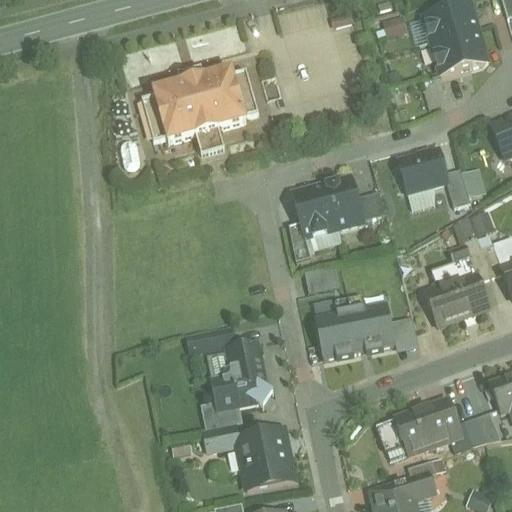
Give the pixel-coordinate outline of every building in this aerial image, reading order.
[(470,10),(424,23),(432,49),(478,37),(470,10)] [(405,22),(384,26),(387,43),(408,39),(405,22)] [(478,37),(432,49),(441,82),(482,70),(486,66),(478,37)] [(232,79),(155,101),(156,105),(142,109),(154,152),(168,148),(169,152),(196,144),(202,165),(225,158),(219,138),(246,130),(245,126),(259,122),(247,79),(233,83),(232,79)] [(511,124),(492,133),(505,165),(511,162),(511,124)] [(439,157),(399,168),(408,200),(447,189),(448,188),(446,180),(439,157)] [(487,199),(480,175),(462,180),(469,204),(487,199)] [(461,176),(446,180),(448,188),(447,189),(454,215),(471,210),(469,204),(462,180),(461,176)] [(350,184),(326,191),(325,191),(338,235),(364,228),(364,227),(357,204),(351,183),(350,184)] [(325,191),(298,199),(294,205),(301,231),(305,245),(338,235),(325,191)] [(379,198),(357,204),(364,227),(386,221),(379,198)] [(494,235),(488,217),(470,224),(476,242),(494,235)] [(469,226),(455,231),(460,247),(475,242),(469,226)] [(301,231),(290,234),(294,254),(306,250),(305,245),(301,231)] [(477,244),(464,249),(465,251),(470,265),(476,282),(478,281),(480,288),(491,284),(477,244)] [(311,266),(306,250),(294,254),(297,270),(311,266)] [(465,251),(449,256),(455,271),(470,265),(465,251)] [(511,271),(502,275),(511,301),(511,271)] [(336,274),(306,279),(310,299),(340,294),(336,274)] [(476,282),(426,301),(438,334),(490,314),(480,288),(478,281),(476,282)] [(387,310),(315,325),(324,367),(396,352),(391,329),(387,310)] [(398,359),(418,354),(411,325),(391,329),(396,352),(398,359)] [(232,335),(197,343),(200,358),(235,351),(232,335)] [(257,351),(228,357),(234,384),(212,389),(217,410),(218,418),(239,413),(256,410),(263,414),(273,400),(266,395),(257,351)] [(511,382),(490,390),(501,420),(509,417),(511,423),(511,422),(511,382)] [(448,406),(395,426),(395,428),(378,435),(384,453),(402,447),(408,464),(462,444),(448,406)] [(217,410),(202,413),(207,437),(243,429),(239,413),(218,418),(217,410)] [(495,432),(490,419),(477,424),(487,450),(501,448),(495,432)] [(487,450),(477,424),(463,429),(473,455),(487,450)] [(511,443),(507,429),(495,432),(501,448),(511,446),(511,443)] [(236,433),(204,439),(208,460),(240,453),(236,433)] [(284,437),(245,445),(250,472),(243,474),(247,497),(294,488),(284,437)] [(431,468),(408,476),(412,487),(430,482),(430,483),(436,481),(431,468)] [(412,487),(374,500),(376,511),(412,511),(412,508),(436,501),(430,483),(430,482),(412,487)] [(490,511),(494,505),(474,496),(467,511),(490,511)]
